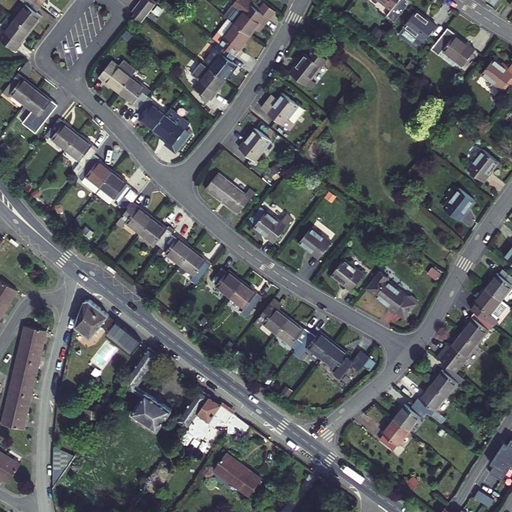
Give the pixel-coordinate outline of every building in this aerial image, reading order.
[(26,6),(14,21),(33,35),(44,20),(39,16),(43,11),(28,0),(18,0),(19,0),(26,6)] [(28,0),(43,11),(47,6),(44,4),(46,0),(28,0)] [(141,0),(142,0),(132,13),(134,15),(132,18),(144,26),(158,8),(148,0),(141,0)] [(239,0),(226,17),(234,23),(251,37),(262,23),(266,26),(270,20),(244,0),(239,0)] [(249,0),(244,0),(270,20),(276,13),(265,4),(261,9),(249,0)] [(381,0),(393,9),(390,13),(399,20),(413,0),(381,0)] [(418,7),(406,23),(406,24),(400,32),(418,46),(424,38),(426,39),(438,23),(418,7)] [(251,37),(234,23),(228,19),(217,33),(223,37),(218,43),(238,59),(242,54),(239,52),(251,37)] [(14,21),(0,38),(0,42),(18,55),(33,35),(14,21)] [(439,53),(443,48),(462,63),(475,47),(455,32),(456,31),(450,27),(434,49),(439,53)] [(203,63),(211,69),(228,83),(240,68),(234,64),(238,59),(218,43),(203,63)] [(306,57),(290,76),(311,92),(315,87),(309,83),(326,62),(313,52),(308,59),(306,57)] [(496,57),(484,73),(504,89),(509,81),(511,83),(511,64),(510,68),(496,57)] [(116,62),(102,80),(121,95),(135,77),(116,62)] [(211,69),(195,89),(213,103),(228,83),(211,69)] [(150,89),(135,77),(121,95),(136,106),(134,110),(138,114),(151,98),(146,94),(150,89)] [(18,79),(4,97),(2,100),(8,105),(10,101),(25,112),(38,94),(18,79)] [(58,109),(38,94),(20,117),(40,132),(58,109)] [(272,99),(262,111),(289,133),(304,114),(282,96),(277,103),(272,99)] [(156,101),(151,98),(138,114),(144,118),(140,122),(155,134),(168,116),(154,104),(156,101)] [(196,137),(188,131),(193,125),(173,110),(168,116),(155,134),(170,146),(167,150),(179,159),(196,137)] [(62,121),(50,136),(55,140),(53,143),(68,155),(82,137),(62,121)] [(254,132),(239,151),(255,164),(270,144),(254,132)] [(96,147),(82,137),(68,155),(82,166),(79,170),(84,173),(97,157),(101,152),(95,148),(96,147)] [(491,150),(476,170),(492,182),(507,163),(491,150)] [(97,157),(78,182),(83,186),(86,182),(101,193),(115,175),(100,164),(102,161),(97,157)] [(220,174),(207,190),(238,214),(250,199),(249,198),(254,192),(248,188),(244,193),(220,174)] [(130,187),(115,175),(101,193),(128,215),(134,207),(126,201),(132,194),(127,190),(130,187)] [(86,182),(81,188),(96,199),(101,193),(86,182)] [(462,191),(447,211),(463,223),(478,203),(462,191)] [(140,200),(132,194),(126,201),(134,207),(140,200)] [(134,207),(118,228),(123,232),(121,235),(135,247),(140,240),(154,222),(134,207)] [(272,215),(259,231),(278,246),(297,222),(291,218),(285,225),(272,215)] [(169,234),(154,222),(140,240),(155,252),(158,249),(162,253),(172,240),(176,235),(171,232),(169,234)] [(313,229),(301,244),(320,259),(332,244),(313,229)] [(177,244),(172,240),(162,253),(167,257),(165,260),(179,271),(193,253),(179,242),(177,244)] [(511,242),(502,255),(511,262),(511,242)] [(213,268),(193,253),(179,271),(194,283),(191,286),(196,290),(213,268)] [(350,261),(338,277),(357,292),(370,277),(350,261)] [(220,287),(217,290),(232,302),(246,283),(231,272),(229,275),(224,270),(214,283),(220,287)] [(383,272),(370,288),(380,296),(379,297),(399,313),(400,311),(408,318),(421,301),(415,296),(411,297),(391,281),(393,279),(383,272)] [(502,276),(491,290),(509,304),(511,300),(511,274),(510,273),(505,278),(502,276)] [(0,277),(0,316),(6,306),(14,294),(18,288),(0,277)] [(266,299),(246,283),(232,302),(246,313),(245,315),(250,319),(266,299)] [(475,310),(480,314),(502,331),(506,326),(503,324),(511,311),(511,306),(509,304),(491,290),(475,310)] [(83,301),(77,327),(91,339),(110,314),(94,301),(83,301)] [(276,301),(257,326),(262,329),(264,328),(278,339),(292,321),(281,313),(285,308),(276,301)] [(480,321),(469,336),(487,350),(502,331),(480,314),(477,319),(480,321)] [(26,321),(2,424),(24,429),(25,425),(30,404),(34,387),(38,370),(42,353),(46,337),(49,327),(26,321)] [(116,321),(104,337),(118,347),(129,331),(116,321)] [(307,334),(292,321),(278,339),(298,355),(314,334),(309,331),(307,334)] [(318,338),(314,334),(298,355),(295,358),(300,362),(309,351),(323,362),(337,344),(322,333),(318,338)] [(469,336),(457,351),(455,349),(445,362),(454,369),(465,378),(487,350),(469,336)] [(352,356),(337,344),(323,362),(339,374),(341,371),(345,375),(352,366),(355,363),(350,359),(352,356)] [(160,355),(149,346),(122,387),(141,400),(130,416),(156,433),(172,412),(139,387),(160,355)] [(352,366),(360,372),(370,359),(363,353),(355,363),(352,366)] [(448,372),(436,387),(453,401),(465,385),(463,383),(466,378),(465,378),(454,369),(451,374),(448,372)] [(422,399),(418,404),(434,417),(438,412),(442,415),(453,401),(436,387),(424,401),(422,399)] [(179,426),(168,442),(184,456),(195,439),(205,447),(216,429),(228,428),(229,433),(255,430),(201,388),(176,424),(179,426)] [(409,406),(398,420),(416,434),(427,420),(430,422),(434,417),(418,404),(414,409),(409,406)] [(398,420),(386,435),(389,437),(386,443),(398,452),(402,447),(404,449),(416,434),(398,420)] [(511,466),(511,439),(507,448),(503,445),(493,461),(497,463),(491,472),(503,480),(511,466)] [(0,448),(0,474),(3,476),(10,480),(21,461),(0,448)] [(222,450),(209,467),(245,495),(259,478),(222,450)] [(68,479),(69,452),(55,451),(54,478),(68,479)] [(475,496),(492,505),(496,497),(479,487),(475,496)]
